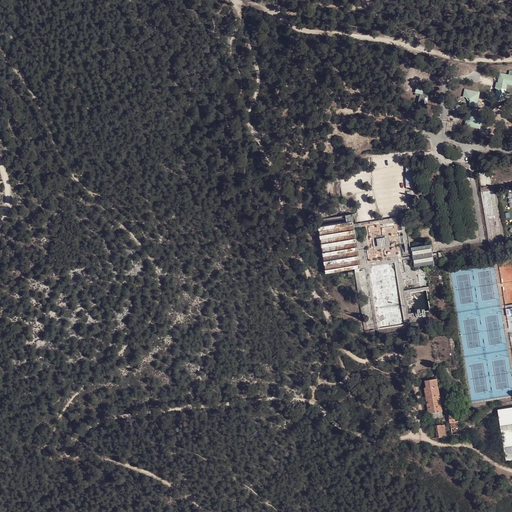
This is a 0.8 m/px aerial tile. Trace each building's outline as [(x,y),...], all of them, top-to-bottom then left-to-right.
[(510,20),(504,19),(502,30),(508,31),(510,20)] [(508,74),(500,73),(498,82),(499,82),(498,84),(496,84),(495,88),(497,88),(495,95),(499,101),(504,97),(505,93),(511,94),(511,70),(509,70),(508,74)] [(418,102),(426,104),(428,92),(423,91),(423,88),(416,86),(415,92),(419,93),(418,102)] [(465,89),(463,96),(468,97),(470,100),(469,105),(477,106),(480,92),(465,89)] [(467,124),(466,129),(481,132),(483,121),(480,120),(480,119),(478,116),(469,114),(467,124)] [(414,166),(407,166),(406,185),(414,185),(414,166)] [(492,185),(481,188),(482,193),(493,190),(492,185)] [(356,227),(354,217),(345,218),(344,215),(341,216),(342,225),(318,229),(325,276),(355,272),(364,333),(374,332),(375,339),(410,333),(409,326),(434,323),(429,290),(404,294),(401,276),(400,265),(404,264),(404,263),(403,260),(401,246),(400,239),(399,236),(399,233),(397,220),(381,223),(364,225),(365,231),(367,243),(364,244),(365,248),(359,249),(357,232),(356,227)] [(405,217),(400,217),(400,219),(402,232),(403,235),(403,238),(405,246),(406,255),(403,255),(404,258),(410,257),(409,253),(410,253),(405,217)] [(416,261),(417,267),(431,264),(430,256),(430,254),(429,250),(414,252),(414,254),(415,256),(415,258),(416,261)] [(430,416),(431,421),(444,419),(444,414),(444,413),(443,412),(442,407),(443,406),(443,405),(442,404),(442,403),(443,402),(442,401),(441,400),(441,398),(442,397),(441,396),(440,395),(440,390),(440,389),(440,388),(439,387),(439,383),(440,382),(439,381),(438,380),(437,381),(437,382),(426,383),(427,391),(426,391),(430,416)] [(511,414),(498,416),(505,460),(511,458),(511,414)] [(454,418),(449,418),(450,425),(451,425),(453,437),(458,437),(459,443),(465,441),(464,436),(461,436),(459,424),(455,424),(454,418)] [(431,430),(433,441),(447,439),(445,428),(431,430)]
